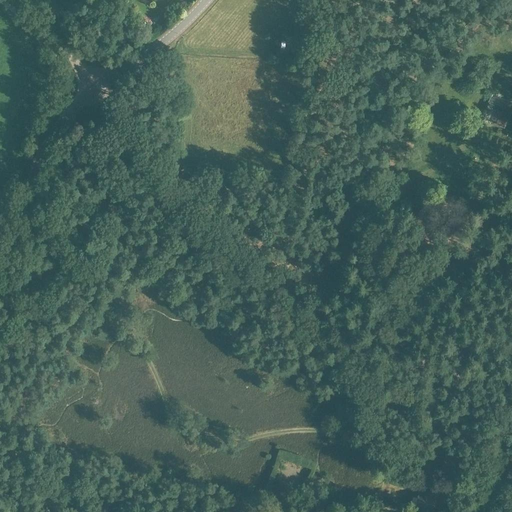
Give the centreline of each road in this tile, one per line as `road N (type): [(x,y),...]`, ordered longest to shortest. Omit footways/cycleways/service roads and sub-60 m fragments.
road 1 (track): [(28,190),(103,278),(180,424),(230,443),(322,431),(365,447),(390,472),(424,481)]
road 2 (unclassified): [(511,376),(431,372),(380,359),(304,318),(177,209),(94,90)]
road 3 (tertiary): [(0,274),(51,132),(94,90)]
road 4 (tertiary): [(94,90),(207,0)]
road 5 (track): [(94,90),(64,48),(0,1)]
